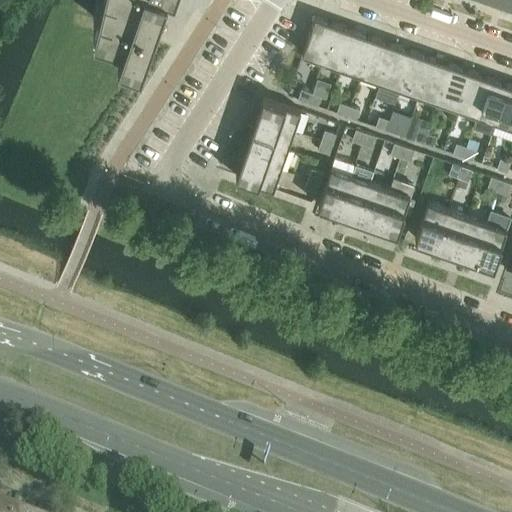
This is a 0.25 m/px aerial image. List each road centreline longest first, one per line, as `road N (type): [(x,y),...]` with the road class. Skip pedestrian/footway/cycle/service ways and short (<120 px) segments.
road 1 (residential): [(511,332),(167,192),(162,176),(274,0)]
road 2 (primary): [(447,511),(0,333)]
road 3 (primary): [(0,394),(286,511)]
road 4 (residential): [(361,0),(511,52)]
